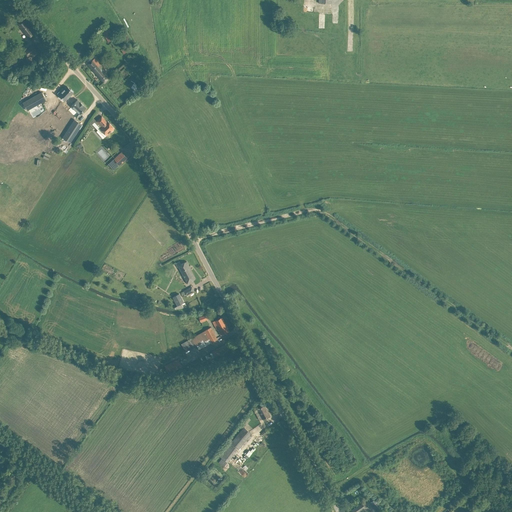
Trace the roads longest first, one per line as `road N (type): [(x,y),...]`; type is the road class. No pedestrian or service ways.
road 1 (tertiary): [(336,511),(142,148),(18,0)]
road 2 (track): [(190,239),(318,209),(511,345)]
road 3 (track): [(0,308),(108,369),(159,380),(251,356)]
road 4 (tertiary): [(107,511),(0,431)]
